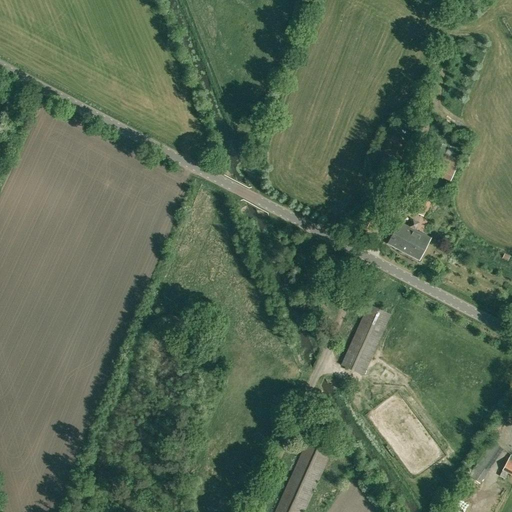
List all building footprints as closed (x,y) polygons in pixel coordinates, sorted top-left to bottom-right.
[(395,172),(408,141),(388,132),(375,164),(395,172)] [(442,156),(446,144),(439,142),(435,153),(442,156)] [(448,147),(444,155),(443,157),(440,155),(432,173),(451,181),(458,163),(459,159),(451,155),(454,150),(448,147)] [(432,202),(433,197),(414,187),(405,206),(424,216),(431,202),(432,202)] [(368,236),(378,212),(368,208),(358,232),(368,236)] [(431,238),(399,221),(388,243),(420,260),(431,238)] [(391,314),(369,304),(342,365),(364,375),(391,314)] [(304,511),(333,449),(309,438),(275,511),(304,511)] [(493,439),(469,474),(481,482),(505,447),(493,439)] [(505,478),(508,473),(511,475),(511,453),(503,470),(500,475),(505,478)]
